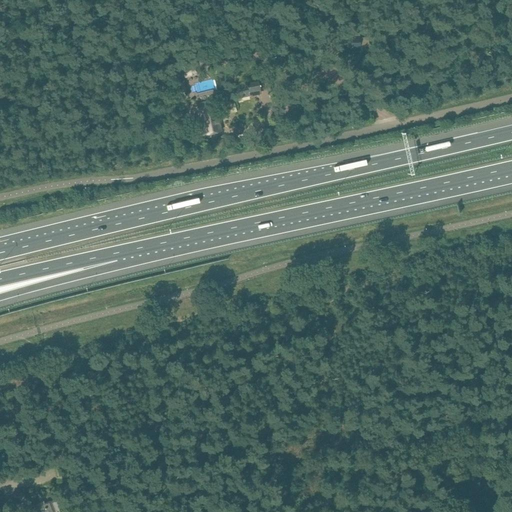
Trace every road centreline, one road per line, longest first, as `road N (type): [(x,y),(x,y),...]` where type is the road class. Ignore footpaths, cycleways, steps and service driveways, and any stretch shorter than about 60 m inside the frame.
road 1 (motorway): [(511,132),(0,253)]
road 2 (motorway): [(116,253),(511,167)]
road 3 (unclassified): [(133,178),(511,97)]
road 4 (motorway): [(0,297),(116,253)]
